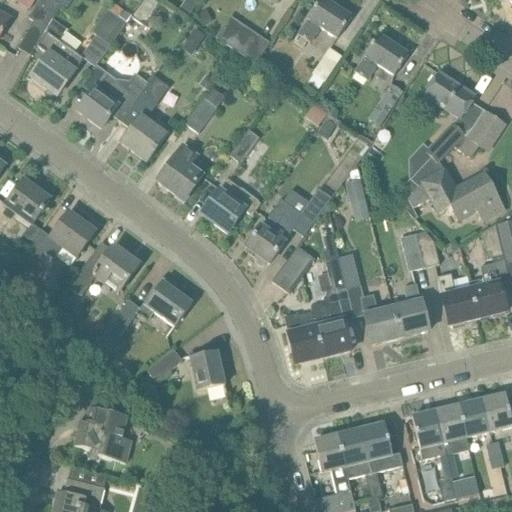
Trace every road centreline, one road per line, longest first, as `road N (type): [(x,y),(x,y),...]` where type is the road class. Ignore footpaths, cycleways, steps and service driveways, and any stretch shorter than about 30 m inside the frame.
road 1 (residential): [(271,413),(257,352),(227,292),(181,245),(0,113)]
road 2 (residential): [(271,413),(511,353)]
